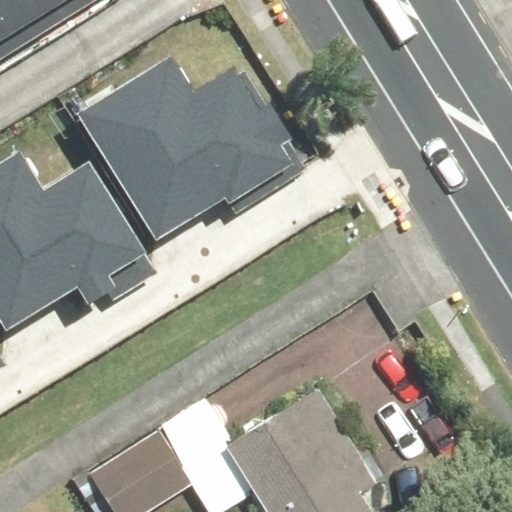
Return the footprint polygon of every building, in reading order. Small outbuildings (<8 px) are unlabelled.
[(0,0),(0,41),(71,0),(0,0)] [(171,50),(79,105),(153,227),(230,181),(244,205),(304,169),(239,61),(194,88),(171,50)] [(19,143),(0,154),(0,319),(77,274),(92,298),(152,262),(87,154),(41,181),(19,143)] [(397,511),(331,396),(245,445),(284,511),(397,511)] [(150,511),(200,488),(171,429),(94,466),(116,511),(150,511)]
